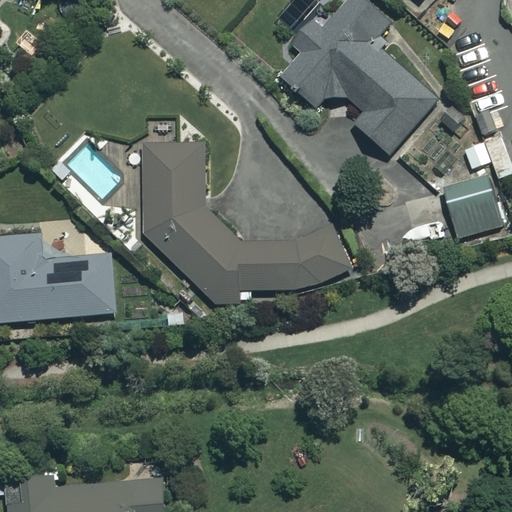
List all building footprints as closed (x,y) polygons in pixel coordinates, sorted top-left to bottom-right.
[(344,0),(327,18),(307,0),(302,0),(286,18),(302,33),(291,45),(298,51),(278,72),(320,113),(337,95),(360,117),(354,123),(384,151),(424,109),(357,44),(379,21),(357,0),(344,0)] [(401,0),(413,10),(421,0),(401,0)] [(511,173),(511,164),(501,135),(464,148),(472,169),(492,162),(498,179),(511,173)] [(207,214),(208,143),(143,143),(143,239),(217,305),(253,304),(253,290),(298,290),(349,272),(333,227),(284,244),(242,244),(207,214)] [(503,226),(488,174),(443,187),(458,239),(503,226)] [(45,260),(43,234),(0,237),(0,322),(118,313),(114,254),(45,260)] [(55,475),(8,477),(9,511),(168,511),(167,479),(56,484),(55,475)]
